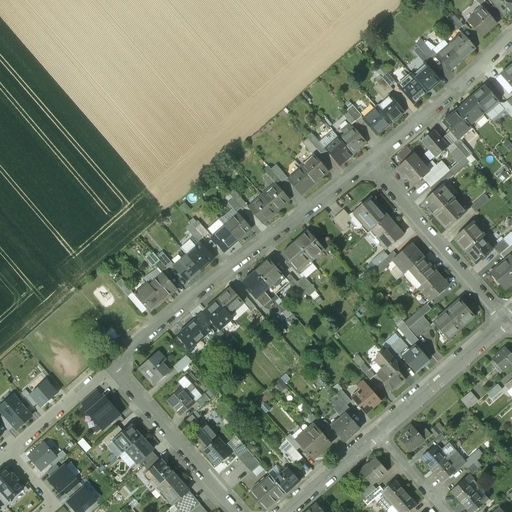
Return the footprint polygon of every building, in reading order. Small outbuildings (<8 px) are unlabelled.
[(511,0),(491,0),(506,16),(511,10),(511,0)] [(482,6),(474,12),(476,14),(468,21),(482,37),(497,24),(482,6)] [(464,26),(455,16),(450,21),(458,31),(464,26)] [(463,34),(449,46),(450,46),(462,61),(476,49),(463,34)] [(434,54),(425,44),(419,48),(429,59),(434,54)] [(450,46),(438,57),(451,71),(462,61),(450,46)] [(418,47),(413,52),(423,63),(429,59),(419,48),(418,47)] [(511,66),(506,72),(505,71),(500,75),(511,88),(511,66)] [(428,67),(422,72),(420,70),(413,77),(427,93),(440,81),(428,67)] [(395,82),(388,74),(382,79),(384,81),(390,87),(395,82)] [(413,77),(411,75),(398,87),(413,105),(427,93),(413,77)] [(390,87),(384,81),(379,85),(388,95),(393,91),(390,87)] [(499,103),(485,86),(471,98),(485,113),(491,108),(492,109),(499,103)] [(390,97),(377,109),(390,124),(391,124),(404,113),(390,97)] [(471,98),(456,111),(457,111),(470,126),(485,113),(471,98)] [(511,107),(507,102),(501,107),(511,119),(511,107)] [(362,116),(352,106),(347,111),(348,112),(356,121),(362,116)] [(377,109),(364,120),(377,136),(390,124),(377,109)] [(457,111),(451,117),(450,116),(447,119),(447,120),(443,123),(457,139),(471,127),(470,126),(457,111)] [(356,121),(348,112),(343,116),(351,125),(356,121)] [(366,142),(353,127),(352,129),(349,125),(342,130),(346,134),(340,139),(353,154),(366,142)] [(437,132),(433,135),(431,133),(421,141),(435,158),(449,147),(437,132)] [(339,138),(325,149),(339,165),(353,154),(340,139),(339,138)] [(317,149),(308,139),(302,143),(311,153),(317,149)] [(457,148),(450,154),(458,163),(465,157),(457,148)] [(420,163),(413,154),(398,168),(414,186),(420,181),(422,179),(423,178),(427,174),(418,164),(420,163)] [(450,154),(442,161),(449,171),(458,163),(450,154)] [(314,156),(301,167),(301,168),(315,183),(328,171),(314,156)] [(441,178),(431,187),(435,191),(441,186),(442,186),(469,162),(465,157),(458,163),(449,171),(441,178)] [(442,161),(433,169),(441,178),(449,171),(442,161)] [(287,177),(277,165),(271,170),(279,178),(282,182),(287,177)] [(271,170),(268,166),(264,171),(274,182),(279,178),(271,170)] [(315,183),(301,168),(288,180),(301,195),(315,183)] [(441,178),(433,169),(427,174),(423,178),(431,187),(441,178)] [(289,200),(277,186),(263,197),(276,212),(289,200)] [(435,191),(423,202),(434,216),(453,200),(453,199),(442,186),(441,186),(435,191)] [(485,193),(472,206),(477,211),(490,199),(485,193)] [(248,206),(238,195),(234,199),(241,207),(243,210),(248,206)] [(263,197),(250,209),(263,224),(277,212),(276,212),(263,197)] [(388,217),(371,197),(354,212),(364,225),(362,227),(368,234),(372,230),(388,217)] [(234,199),(233,199),(228,203),(236,212),(241,207),(234,199)] [(453,200),(434,216),(446,229),(469,209),(463,203),(459,206),(453,200)] [(239,214),(225,226),(238,240),(251,228),(239,214)] [(388,217),(372,230),(382,241),(380,243),(386,250),(403,235),(388,217)] [(208,233),(198,222),(193,226),(203,237),(208,233)] [(472,223),(454,238),(466,252),(481,239),(484,236),(472,223)] [(203,237),(193,226),(188,230),(198,241),(203,237)] [(238,240),(225,226),(212,238),(224,252),(238,240)] [(318,242),(308,231),(295,243),(310,260),(323,249),(324,249),(318,242)] [(331,248),(322,238),(318,242),(324,249),(323,249),(326,253),(331,248)] [(481,239),(466,252),(476,264),(492,251),(481,239)] [(503,240),(494,248),(500,254),(509,247),(503,240)] [(200,243),(187,255),(200,270),(214,258),(200,243)] [(295,243),(281,254),(299,275),(313,263),(295,243)] [(396,256),(392,260),(392,261),(398,268),(401,265),(407,272),(409,270),(423,258),(411,244),(396,256)] [(383,252),(371,262),(376,267),(387,257),(383,252)] [(376,267),(374,268),(379,274),(387,267),(386,266),(392,261),(392,260),(396,256),(393,252),(387,257),(376,267)] [(172,263),(162,253),(157,257),(167,268),(172,263)] [(187,255),(173,267),(186,282),(200,270),(187,255)] [(511,259),(510,257),(490,274),(504,290),(511,282),(511,259)] [(436,273),(423,258),(409,270),(422,285),(436,273)] [(286,278),(270,259),(256,271),(269,287),(276,294),(289,283),(290,282),(286,278)] [(269,287),(256,271),(241,283),(263,307),(271,300),(264,292),(269,287)] [(422,285),(418,288),(430,302),(448,286),(436,273),(422,285)] [(297,282),(291,274),(286,278),(290,282),(289,283),(297,292),(302,288),(297,282)] [(176,289),(165,276),(159,281),(157,279),(150,285),(163,300),(176,289)] [(316,290),(304,276),(297,282),(302,288),(309,296),(316,290)] [(148,283),(134,295),(149,312),(163,300),(150,285),(148,283)] [(232,289),(218,301),(230,314),(243,302),(238,296),(232,289)] [(249,300),(242,292),(238,296),(243,302),(245,304),(249,300)] [(459,300),(448,309),(447,309),(443,312),(444,313),(433,323),(448,340),(474,317),(459,300)] [(218,301),(205,313),(220,331),(234,319),(230,314),(218,301)] [(298,319),(282,301),(273,309),(289,327),(298,319)] [(425,305),(414,314),(419,320),(422,317),(430,310),(425,305)] [(419,320),(408,329),(416,337),(430,325),(422,317),(419,320)] [(195,320),(177,335),(190,349),(207,334),(195,320)] [(417,340),(407,327),(403,331),(414,343),(417,340)] [(232,343),(221,331),(216,335),(227,348),(232,343)] [(227,348),(216,335),(211,340),(222,352),(227,348)] [(400,338),(386,350),(396,361),(397,362),(402,357),(415,371),(428,360),(416,346),(411,350),(400,338)] [(511,358),(503,348),(489,360),(495,366),(493,368),(495,371),(495,372),(497,374),(501,371),(500,371),(511,361),(511,358)] [(386,350),(375,359),(378,362),(372,367),(378,375),(391,391),(404,380),(392,365),(396,361),(386,350)] [(158,352),(139,369),(154,385),(168,373),(160,365),(165,361),(158,352)] [(186,356),(174,366),(179,373),(192,362),(186,356)] [(375,376),(364,363),(359,368),(370,380),(375,376)] [(183,387),(167,400),(180,415),(194,403),(187,395),(195,388),(185,376),(178,382),(183,387)] [(511,378),(502,387),(511,397),(511,378)] [(45,381),(29,395),(37,403),(41,408),(57,394),(45,381)] [(380,401),(363,381),(357,386),(361,391),(352,398),(366,413),(380,401)] [(493,386),(484,394),(489,399),(498,391),(493,386)] [(25,398),(32,407),(37,403),(29,395),(25,390),(21,393),(25,398)] [(88,413),(103,400),(95,390),(81,402),(85,407),(81,411),(86,416),(88,413)] [(468,393),(458,401),(466,410),(475,402),(468,393)] [(204,394),(196,401),(201,407),(209,400),(204,394)] [(19,403),(13,395),(4,403),(6,405),(0,410),(16,430),(31,417),(28,413),(19,403)] [(25,398),(19,403),(28,413),(34,409),(32,407),(25,398)] [(103,429),(119,415),(115,410),(116,409),(110,402),(109,403),(105,398),(103,400),(88,413),(103,429)] [(352,411),(342,400),(337,404),(346,414),(347,414),(348,415),(352,411)] [(346,414),(339,421),(338,420),(331,426),(344,442),(360,429),(348,415),(347,414),(346,414)] [(323,427),(312,415),(308,419),(313,425),(319,431),(323,427)] [(217,437),(206,424),(196,433),(207,446),(217,437)] [(131,425),(130,425),(121,433),(112,441),(123,453),(125,451),(141,437),(131,425)] [(319,431),(313,425),(304,433),(321,452),(331,444),(319,431)] [(102,440),(107,445),(112,441),(121,433),(116,427),(102,440)] [(433,427),(427,432),(433,438),(438,434),(433,427)] [(417,435),(411,428),(397,441),(407,452),(414,446),(415,448),(423,441),(422,441),(428,436),(423,430),(417,435)] [(321,452),(304,433),(295,441),(312,459),(321,452)] [(141,437),(125,451),(136,464),(138,463),(151,451),(152,450),(141,437)] [(212,444),(211,444),(209,446),(204,451),(217,466),(229,456),(222,448),(225,446),(219,438),(212,444)] [(242,443),(234,451),(239,457),(247,450),(242,443)] [(56,456),(44,444),(28,458),(39,470),(56,456)] [(434,446),(419,459),(430,471),(442,460),(437,454),(440,452),(434,446)] [(293,447),(283,455),(293,466),(302,458),(293,447)] [(260,464),(247,450),(239,457),(251,472),(260,464)] [(151,451),(138,463),(142,468),(144,466),(156,456),(151,451)] [(442,460),(430,471),(440,483),(461,465),(460,464),(462,462),(452,451),(442,460)] [(462,462),(460,464),(461,465),(465,470),(475,461),(480,457),(475,452),(462,462)] [(156,456),(144,466),(148,471),(159,460),(156,456)] [(148,471),(144,474),(144,478),(147,482),(150,481),(151,480),(157,487),(173,473),(160,459),(159,460),(148,471)] [(374,459),(366,466),(366,465),(358,471),(370,484),(384,471),(374,459)] [(475,461),(465,470),(470,475),(479,467),(475,461)] [(59,492),(75,478),(65,466),(48,480),(59,492)] [(11,475),(5,468),(0,473),(0,490),(9,501),(23,489),(17,481),(12,475),(11,475)] [(287,468),(273,480),(286,493),(299,481),(287,468)] [(189,491),(173,473),(157,487),(155,489),(161,496),(164,494),(173,505),(174,505),(188,492),(189,491)] [(269,475),(249,494),(265,511),(286,493),(273,480),(269,475)] [(468,476),(449,492),(459,504),(460,504),(474,491),(475,491),(468,483),(472,480),(468,476)] [(384,487),(379,492),(380,493),(373,499),(383,511),(390,504),(403,493),(392,480),(384,487)] [(364,498),(361,500),(366,506),(373,499),(380,493),(379,492),(384,487),(381,483),(373,489),(364,498)] [(369,485),(360,493),(364,498),(373,489),(369,485)] [(84,488),(67,502),(75,511),(83,511),(96,501),(84,488)] [(480,498),(474,491),(460,504),(466,511),(472,511),(473,511),(477,511),(483,507),(482,505),(487,500),(483,495),(480,498)] [(188,492),(174,505),(180,511),(190,511),(199,504),(188,492)] [(404,511),(413,504),(403,493),(390,504),(396,511),(404,511)]
